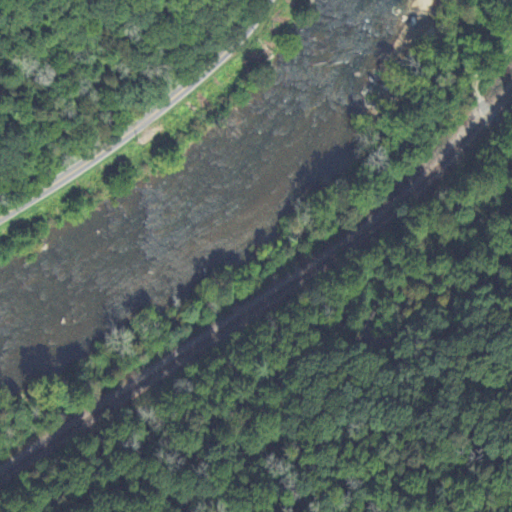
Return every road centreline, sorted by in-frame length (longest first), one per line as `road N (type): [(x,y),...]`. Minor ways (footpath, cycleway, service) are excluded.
road 1 (track): [(511,291),(462,301),(392,336),(370,336),(363,320),(463,229),(511,204),(490,114),(469,78)]
road 2 (tertiary): [(0,217),(165,105),(228,50),(267,0)]
